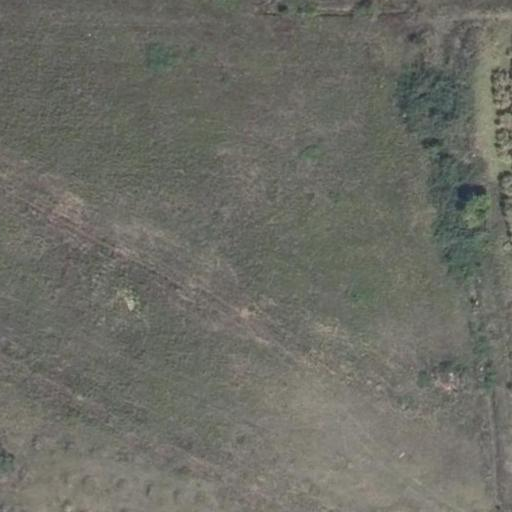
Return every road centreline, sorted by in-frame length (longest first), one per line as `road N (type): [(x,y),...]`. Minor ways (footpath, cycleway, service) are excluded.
road 1 (primary): [(511,492),(215,383),(0,284)]
road 2 (track): [(511,29),(433,30),(511,491)]
road 3 (primary): [(0,335),(254,448),(428,511)]
